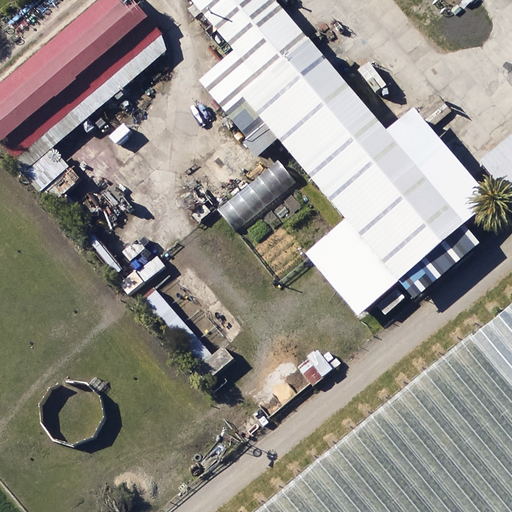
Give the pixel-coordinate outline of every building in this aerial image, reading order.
[(169,48),(128,0),(100,0),(0,85),(0,147),(49,205),(78,181),(50,148),(169,48)] [(406,88),(370,118),(270,0),(187,0),(231,52),(195,83),(257,156),(276,140),(343,221),(305,253),(355,313),(360,309),(372,324),(398,303),(386,288),(496,195),(406,88)] [(423,0),(389,0),(416,26),(433,9),(423,0)] [(511,133),(476,162),(511,205),(511,133)] [(201,241),(226,220),(235,230),(295,180),(277,159),(192,231),(201,241)] [(151,288),(133,303),(204,385),(234,360),(219,342),(207,353),(151,288)]
